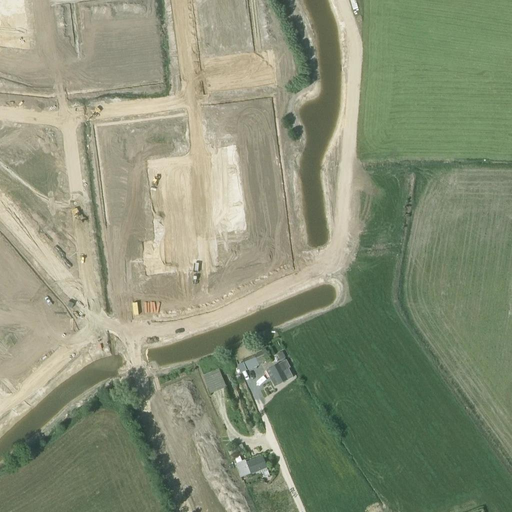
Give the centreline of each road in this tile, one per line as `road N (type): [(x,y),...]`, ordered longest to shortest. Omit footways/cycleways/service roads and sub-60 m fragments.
road 1 (residential): [(338,0),(351,76),(340,248),(332,263),(195,321),(129,330)]
road 2 (residential): [(65,119),(187,102),(176,0)]
road 3 (residential): [(184,511),(142,409),(129,330)]
road 4 (residential): [(65,119),(85,302)]
road 5 (residential): [(3,406),(100,318)]
road 6 (residential): [(0,209),(85,302)]
